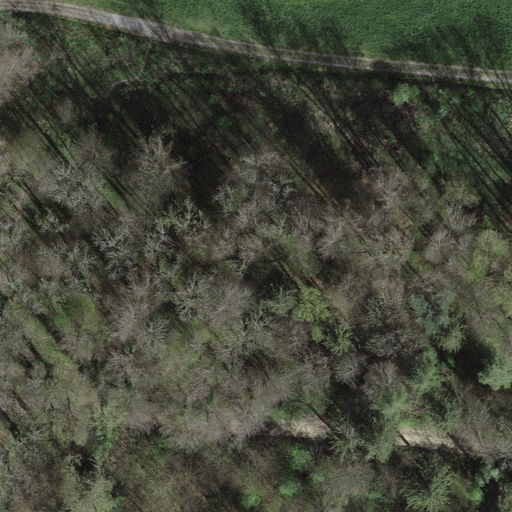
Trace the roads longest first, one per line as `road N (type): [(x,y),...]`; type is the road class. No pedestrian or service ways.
road 1 (track): [(0,7),(44,6),(156,32),(511,67)]
road 2 (track): [(0,397),(109,416),(511,449)]
